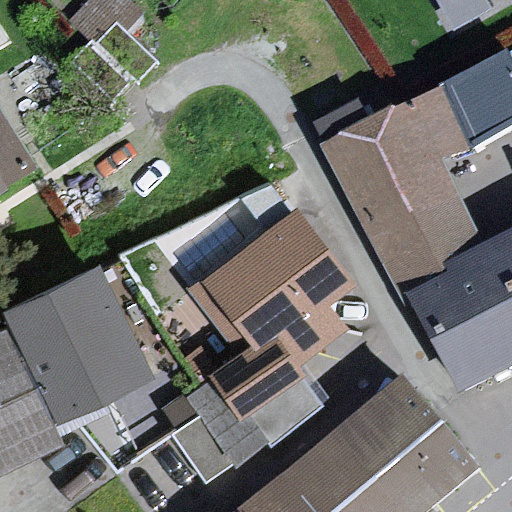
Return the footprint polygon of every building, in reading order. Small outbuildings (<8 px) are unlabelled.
[(511,0),(427,0),(453,47),(498,23),(489,4),(496,0),(511,0)] [(511,67),(507,57),(334,144),(403,282),(484,241),(444,162),(511,127),(511,67)] [(0,215),(43,188),(0,118),(0,215)] [(351,292),(291,213),(188,291),(236,354),(199,381),(234,427),(347,341),(325,311),(351,292)] [(511,251),(419,300),(464,385),(511,359),(511,251)] [(150,375),(99,266),(4,310),(55,419),(150,375)] [(0,474),(58,448),(2,330),(0,330),(0,474)] [(417,511),(473,466),(403,382),(357,419),(245,511),(417,511)]
